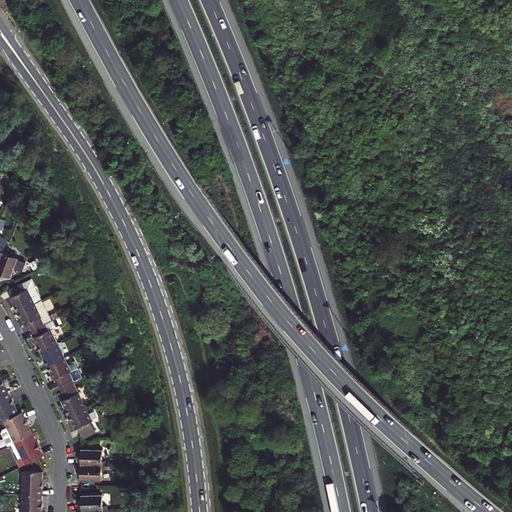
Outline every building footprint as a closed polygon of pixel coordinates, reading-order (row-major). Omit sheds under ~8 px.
[(0,235),(0,261),(5,248),(9,239),(0,235)] [(7,253),(9,250),(5,248),(0,261),(0,276),(2,277),(3,275),(11,277),(14,269),(22,272),(26,263),(18,260),(18,258),(7,253)] [(41,300),(31,279),(23,283),(26,290),(28,289),(35,303),(41,300)] [(23,283),(15,286),(10,289),(13,296),(11,297),(13,301),(15,305),(14,305),(17,312),(35,303),(28,289),(26,290),(23,283)] [(41,300),(35,303),(17,312),(21,318),(21,317),(23,322),(25,326),(29,324),(32,330),(45,324),(52,320),(41,300)] [(51,329),(48,330),(45,324),(32,330),(35,336),(34,337),(36,341),(38,345),(37,345),(41,351),(58,343),(51,329)] [(47,366),(65,357),(58,343),(41,351),(43,355),(45,359),(44,359),(47,366)] [(69,365),(65,357),(47,366),(50,372),(51,372),(53,376),(54,380),(56,379),(59,386),(72,379),(69,373),(72,371),(69,365)] [(72,379),(74,383),(83,378),(74,362),(69,365),(72,371),(69,373),(72,379)] [(0,374),(0,395),(8,392),(5,385),(6,385),(4,382),(3,379),(2,379),(0,374)] [(72,379),(59,386),(62,392),(76,386),(74,383),(72,379)] [(76,386),(62,392),(66,399),(62,401),(64,405),(66,409),(65,409),(68,415),(86,407),(76,386)] [(8,392),(0,395),(0,421),(1,423),(19,414),(14,404),(15,404),(13,401),(12,398),(11,398),(8,392)] [(91,422),(93,421),(86,407),(68,415),(71,422),(72,421),(76,429),(78,428),(79,432),(81,435),(94,429),(91,422)] [(19,414),(1,423),(11,444),(33,434),(28,425),(29,424),(27,421),(26,418),(25,418),(22,412),(19,414)] [(11,444),(1,423),(0,422),(0,432),(7,446),(8,446),(11,444)] [(94,429),(81,435),(83,439),(96,433),(94,429)] [(33,434),(11,444),(8,446),(19,468),(37,459),(44,455),(40,449),(41,449),(39,445),(38,442),(37,443),(33,434)] [(19,468),(8,446),(7,446),(17,468),(19,468)] [(106,461),(102,461),(102,449),(84,449),(82,449),(82,453),(82,456),(78,456),(78,464),(106,465),(106,461)] [(81,480),(101,481),(102,469),(105,469),(106,465),(78,464),(78,472),(81,472),(81,476),(81,480)] [(43,482),(43,471),(23,470),(22,495),(42,495),(42,489),(43,489),(43,485),(43,482)] [(82,503),(79,503),(79,511),(107,510),(107,506),(103,506),(103,494),(82,495),(82,499),(82,503)] [(42,502),(42,495),(22,495),(21,511),(41,511),(42,509),(42,506),(42,502)]
